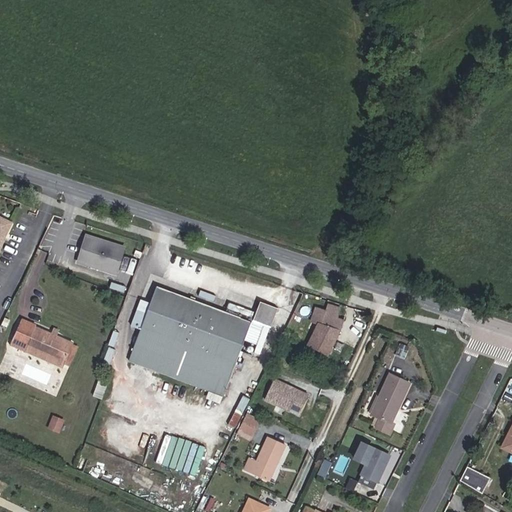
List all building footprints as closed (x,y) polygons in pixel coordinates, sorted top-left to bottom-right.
[(0,245),(13,217),(0,210),(0,245)] [(83,246),(122,258),(130,231),(92,219),(83,246)] [(177,375),(223,393),(244,340),(256,344),(262,327),(251,323),(157,285),(150,303),(140,300),(131,324),(140,328),(127,360),(175,379),(177,375)] [(213,301),(215,296),(200,290),(198,295),(213,301)] [(343,320),(336,318),(338,308),(320,301),(313,323),(316,325),(307,344),(327,353),(343,320)] [(253,319),(255,313),(228,302),(226,308),(253,319)] [(269,327),(270,328),(277,308),(260,302),(255,313),(253,319),(252,321),(264,325),(269,327)] [(37,327),(22,321),(17,332),(31,338),(37,327)] [(253,353),(259,355),(269,327),(264,325),(253,353)] [(63,361),(72,343),(37,327),(31,338),(17,332),(12,343),(26,350),(27,346),(63,361)] [(66,367),(77,345),(72,343),(63,361),(61,365),(66,367)] [(26,350),(61,365),(63,361),(27,346),(26,350)] [(390,423),(410,382),(390,372),(369,413),(379,418),(375,426),(390,433),(394,425),(390,423)] [(175,379),(222,397),(223,393),(177,375),(175,379)] [(265,399),(300,415),(309,395),(293,388),(291,389),(288,387),(287,385),(274,379),(265,399)] [(259,421),(247,415),(245,418),(258,424),(259,421)] [(59,433),(65,421),(54,416),(48,428),(59,433)] [(252,436),(258,424),(245,418),(240,431),(252,436)] [(511,424),(500,448),(511,453),(511,424)] [(250,440),(252,436),(240,431),(238,435),(250,440)] [(163,466),(198,474),(205,444),(170,436),(163,466)] [(268,480),(285,443),(268,436),(258,460),(250,457),(245,469),(268,480)] [(375,488),(388,461),(372,454),(366,465),(349,457),(341,473),(375,488)] [(319,474),(327,476),(332,461),(324,459),(319,474)] [(481,492),(487,477),(466,467),(459,479),(481,492)] [(242,511),(267,511),(269,508),(248,498),(242,511)]
